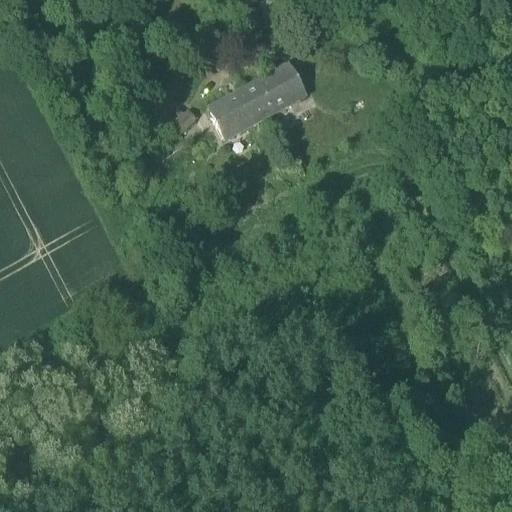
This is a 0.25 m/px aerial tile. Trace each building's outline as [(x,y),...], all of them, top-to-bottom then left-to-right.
[(285,0),(258,0),(260,6),(264,30),(290,26),(285,0)] [(264,30),(260,6),(240,9),(244,33),(264,30)] [(247,91),(264,121),(305,98),(288,68),(247,91)] [(264,121),(247,91),(206,113),(223,144),(264,121)] [(184,115),(184,116),(167,132),(167,133),(176,142),(190,128),(196,122),(186,113),(184,115)]
